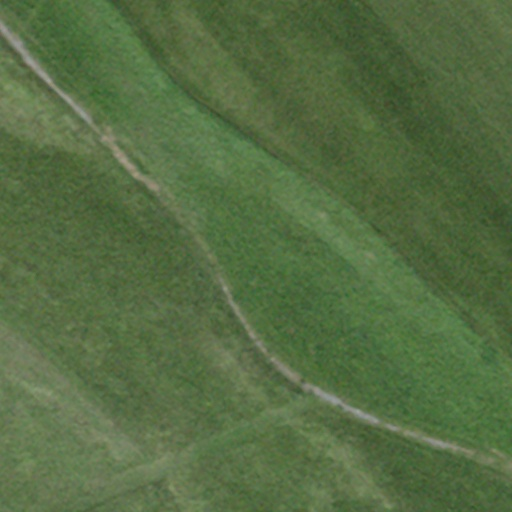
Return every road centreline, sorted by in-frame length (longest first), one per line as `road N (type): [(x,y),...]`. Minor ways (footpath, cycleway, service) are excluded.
road 1 (track): [(287,378),(145,175),(0,27)]
road 2 (track): [(287,378),(465,451),(511,484)]
